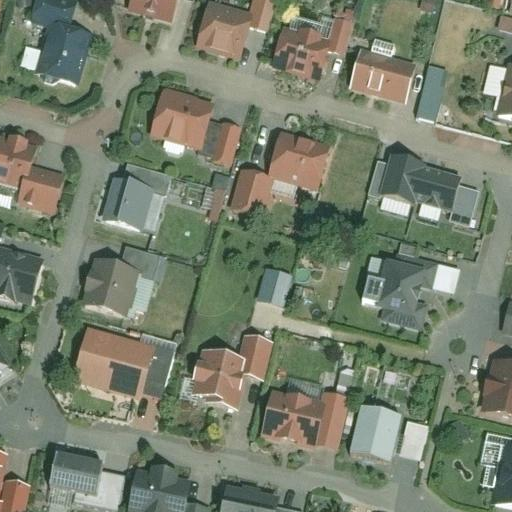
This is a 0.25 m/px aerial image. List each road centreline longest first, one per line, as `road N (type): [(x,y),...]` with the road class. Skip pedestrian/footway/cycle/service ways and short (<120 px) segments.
road 1 (residential): [(85,138),(107,121),(130,77),(157,69),(511,169)]
road 2 (residential): [(23,433),(64,432),(409,511)]
road 3 (residential): [(511,173),(424,511)]
road 4 (residential): [(23,433),(93,171),(85,138)]
